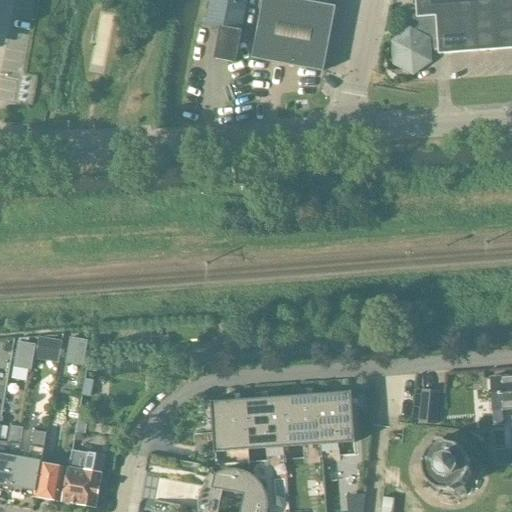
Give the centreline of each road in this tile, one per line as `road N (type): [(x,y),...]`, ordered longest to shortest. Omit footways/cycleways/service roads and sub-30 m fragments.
road 1 (residential): [(121,511),(147,427),(179,395),(210,385),(390,369)]
road 2 (unclassified): [(0,148),(65,152),(344,133)]
road 3 (unclassified): [(344,133),(511,120)]
road 4 (residential): [(390,369),(373,508)]
road 5 (unclassified): [(344,133),(368,0)]
road 6 (residential): [(390,369),(511,359)]
